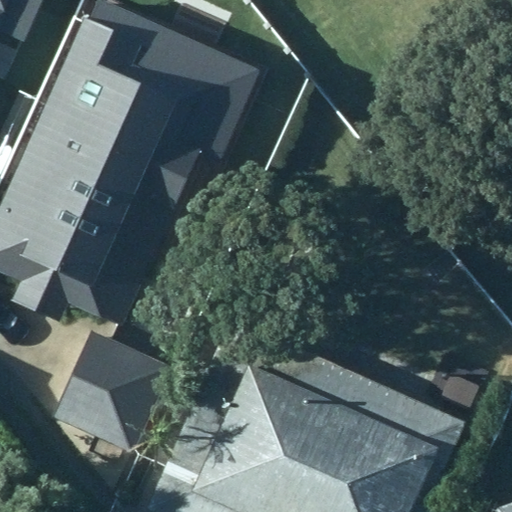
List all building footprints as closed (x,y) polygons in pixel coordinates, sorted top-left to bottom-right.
[(0,0),(0,36),(20,45),(38,0),(0,0)] [(98,0),(82,0),(0,183),(0,274),(5,277),(0,288),(0,300),(46,320),(54,298),(111,325),(185,153),(212,167),(252,68),(98,0)] [(415,511),(455,423),(223,316),(139,509),(146,511),(415,511)] [(164,364),(82,326),(43,415),(126,454),(164,364)] [(511,511),(511,495),(485,503),(481,511),(511,511)]
